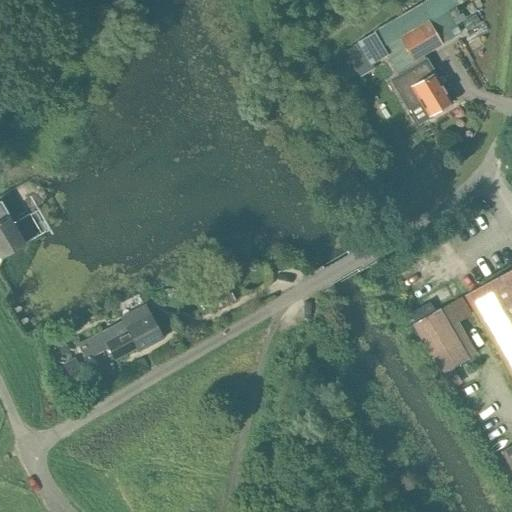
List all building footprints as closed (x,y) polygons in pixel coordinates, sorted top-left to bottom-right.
[(428,20),(399,38),(412,61),(422,55),(442,43),(428,20)] [(352,46),(346,49),(346,50),(349,55),(357,51),(354,45),(352,46)] [(371,69),(365,59),(355,66),(356,67),(361,75),(371,69)] [(398,76),(392,80),(418,123),(430,117),(429,115),(451,103),(433,74),(430,76),(428,72),(431,70),(426,61),(398,76)] [(0,264),(4,258),(2,257),(24,244),(0,202),(0,264)] [(511,372),(511,267),(467,294),(511,372)] [(445,306),(414,324),(442,373),(449,387),(461,380),(453,367),(473,355),(454,322),(470,313),(461,297),(445,306)] [(430,301),(409,313),(414,321),(435,310),(430,301)] [(99,332),(79,343),(88,360),(108,349),(114,360),(136,348),(138,351),(163,338),(150,313),(125,327),(127,330),(105,342),(99,332)] [(74,357),(62,363),(70,377),(82,371),(74,357)] [(511,445),(501,451),(511,471),(511,445)]
